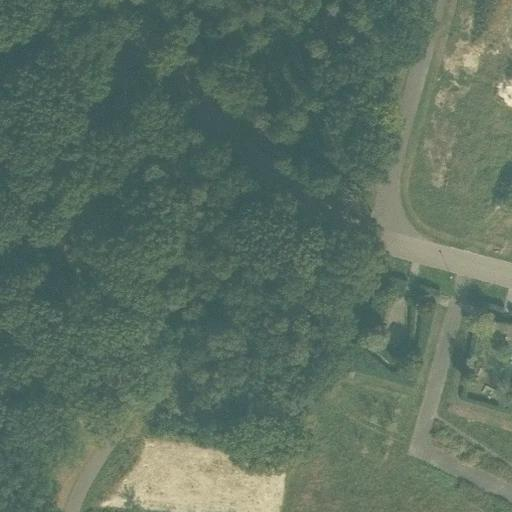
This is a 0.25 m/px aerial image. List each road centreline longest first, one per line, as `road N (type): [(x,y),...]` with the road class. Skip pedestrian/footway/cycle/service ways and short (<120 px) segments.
road 1 (track): [(100,9),(127,150),(122,208),(141,264),(143,363),(132,406),(73,511)]
road 2 (unclassified): [(375,241),(346,232),(266,180),(92,0)]
road 3 (unclassified): [(375,241),(434,0)]
road 4 (unclassified): [(511,277),(375,241)]
